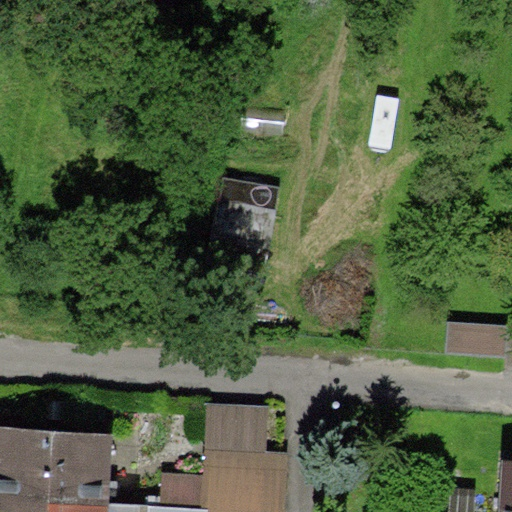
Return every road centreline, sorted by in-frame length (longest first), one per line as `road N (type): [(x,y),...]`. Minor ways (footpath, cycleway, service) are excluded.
road 1 (residential): [(298,380),(0,362)]
road 2 (residential): [(511,389),(298,380)]
road 3 (residential): [(298,380),(295,511)]
